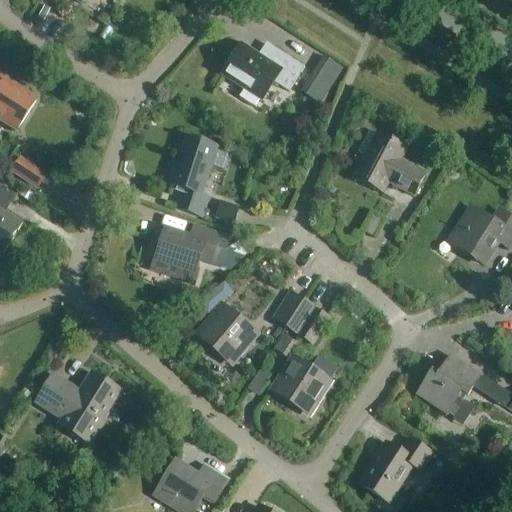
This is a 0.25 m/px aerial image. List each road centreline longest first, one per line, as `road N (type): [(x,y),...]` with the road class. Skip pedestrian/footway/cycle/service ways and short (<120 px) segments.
road 1 (residential): [(343,101),(302,199),(302,241),(384,301),(398,332),(395,352),(307,489)]
road 2 (residential): [(307,489),(67,288)]
road 3 (residential): [(67,288),(133,97)]
road 4 (residential): [(0,16),(133,97)]
road 5 (residential): [(133,97),(214,0)]
